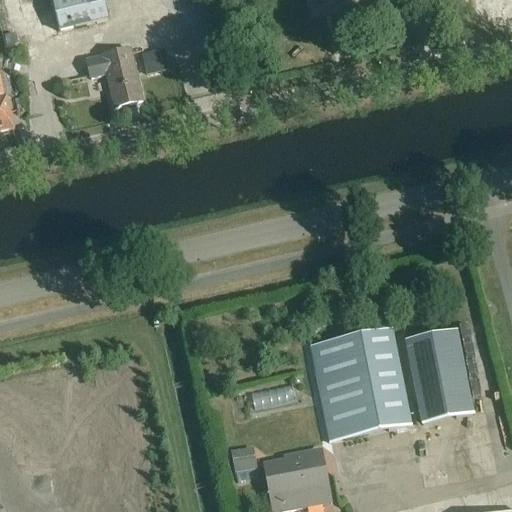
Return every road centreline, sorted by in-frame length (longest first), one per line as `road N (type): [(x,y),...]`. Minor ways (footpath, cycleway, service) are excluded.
road 1 (unclassified): [(511,50),(0,168)]
road 2 (residential): [(511,178),(0,296)]
